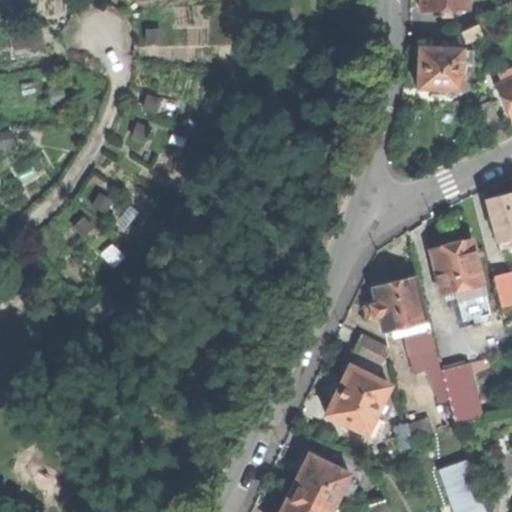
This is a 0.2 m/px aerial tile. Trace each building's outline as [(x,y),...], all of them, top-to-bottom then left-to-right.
[(421,0),(422,15),(442,15),(442,21),(453,21),(453,14),(469,14),(468,0),(421,0)] [(461,35),(465,45),(482,37),(478,27),(461,35)] [(472,54),(418,52),(418,72),(417,93),(460,94),(461,69),(472,69),(472,54)] [(499,79),(502,85),(511,80),(511,75),(511,73),(499,79)] [(495,89),(511,125),(511,80),(502,85),(495,89)] [(474,111),(486,136),(503,128),(492,103),(474,111)] [(486,202),(499,251),(511,247),(511,194),(504,197),(486,202)] [(450,246),(431,251),(434,265),(432,265),(436,283),(438,282),(442,297),(460,293),(462,302),(485,297),(471,241),(450,246)] [(494,281),(502,309),(511,306),(511,278),(511,276),(494,281)] [(379,317),(384,333),(425,322),(413,278),(400,282),(391,284),(391,282),(385,278),(379,280),(376,285),(377,288),(372,289),(376,304),(369,306),(373,318),(379,317)] [(92,311),(101,323),(119,309),(110,298),(92,311)] [(403,338),(408,358),(421,355),(436,351),(430,332),(403,338)] [(353,353),(382,367),(390,349),(362,335),(353,353)] [(440,404),(449,402),(441,373),(436,351),(421,355),(440,404)] [(441,373),(449,402),(476,395),(468,365),(441,373)] [(336,396),(326,417),(367,436),(375,419),(378,420),(384,406),(382,405),(391,387),(349,368),(336,396)] [(380,421),(378,420),(375,419),(367,436),(372,439),(380,421)] [(411,438),(414,445),(435,439),(429,420),(408,427),(411,438)] [(407,440),(411,438),(408,427),(403,429),(407,440)] [(289,496),(324,511),(332,511),(349,477),(307,457),(298,477),(289,496)] [(450,511),(482,511),(471,459),(440,466),(450,511)] [(324,511),(289,496),(281,511),(324,511)] [(368,505),(370,511),(388,511),(384,499),(368,505)]
